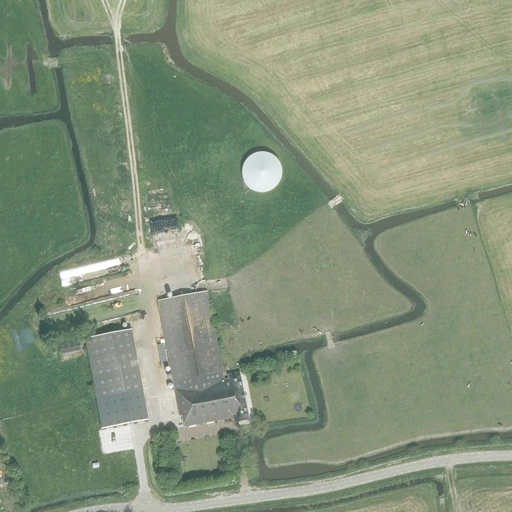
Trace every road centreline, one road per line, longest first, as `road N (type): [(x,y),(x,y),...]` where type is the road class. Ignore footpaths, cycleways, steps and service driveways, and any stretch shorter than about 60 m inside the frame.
road 1 (tertiary): [(511,455),(192,506),(90,511)]
road 2 (track): [(148,273),(115,24),(103,0)]
